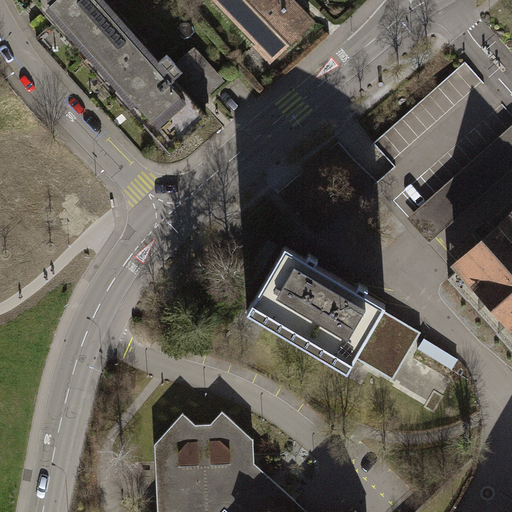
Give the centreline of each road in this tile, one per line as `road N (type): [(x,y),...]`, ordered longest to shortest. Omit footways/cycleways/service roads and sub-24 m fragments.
road 1 (tertiary): [(168,212),(423,0)]
road 2 (tertiary): [(43,511),(85,336),(128,257),(168,212)]
road 3 (residential): [(168,212),(61,108),(0,25)]
